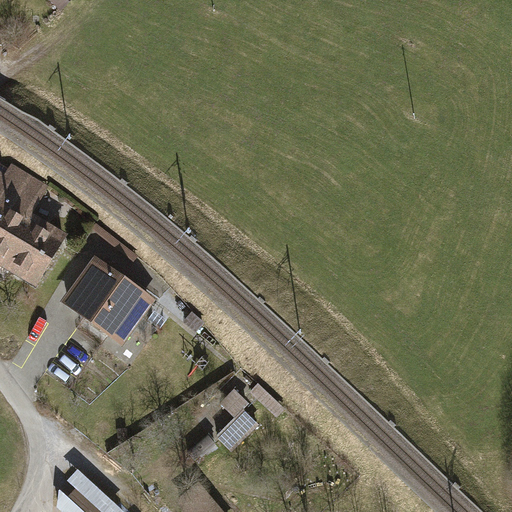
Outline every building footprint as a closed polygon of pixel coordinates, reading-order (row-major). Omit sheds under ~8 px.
[(50,0),(62,12),(70,4),(74,0),(50,0)] [(0,170),(0,266),(38,289),(69,236),(33,215),(50,187),(12,165),(6,174),(0,170)] [(133,283),(95,256),(62,304),(124,348),(158,300),(133,283)] [(189,313),(181,323),(193,333),(201,324),(189,313)] [(250,393),(275,417),(284,408),(259,384),(250,393)] [(217,437),(234,454),(261,426),(244,410),(249,405),(235,391),(221,405),(235,418),(217,437)] [(197,463),(218,444),(210,435),(189,454),(197,463)] [(123,511),(81,473),(51,506),(57,511),(123,511)] [(170,497),(183,511),(220,511),(191,478),(170,497)]
